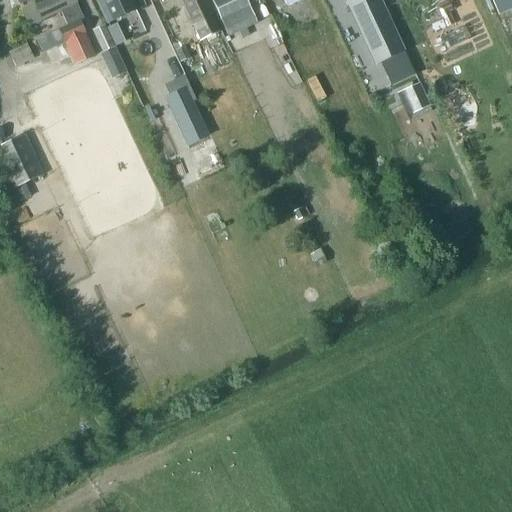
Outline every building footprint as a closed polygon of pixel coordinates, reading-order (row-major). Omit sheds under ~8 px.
[(13,0),(26,28),(41,21),(57,13),(64,28),(56,31),(73,66),(93,57),(77,23),(84,20),(77,4),(73,6),(70,0),(13,0)] [(94,0),(106,25),(134,12),(129,0),(94,0)] [(180,0),(189,22),(199,43),(220,33),(204,0),(180,0)] [(248,8),(244,0),(217,0),(211,3),(220,22),(248,8)] [(378,0),(343,0),(375,69),(404,55),(378,0)] [(506,0),(498,0),(492,3),(495,12),(509,6),(506,0)] [(220,22),(228,38),(256,25),(249,8),(220,22)] [(446,27),(454,23),(448,11),(440,15),(442,20),(446,27)] [(100,56),(111,81),(126,75),(104,27),(92,32),(102,54),(100,56)] [(338,53),(331,31),(324,33),(331,55),(338,53)] [(7,53),(14,68),(33,60),(26,45),(7,53)] [(184,47),(174,52),(179,63),(189,59),(184,47)] [(325,65),(307,73),(327,118),(346,109),(325,65)] [(402,95),(412,117),(429,110),(419,87),(402,95)] [(186,150),(208,140),(191,104),(185,90),(169,97),(163,100),(186,150)] [(144,111),(150,122),(158,119),(152,107),(144,111)] [(0,147),(0,162),(13,190),(43,176),(24,136),(0,147)] [(300,209),(292,213),(302,234),(310,230),(300,209)] [(319,250),(308,255),(314,269),(325,264),(319,250)]
